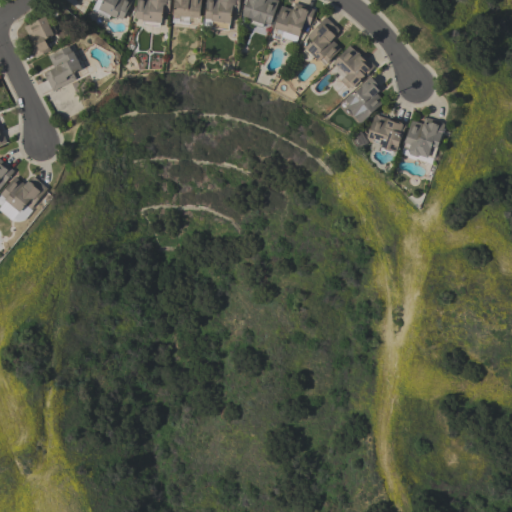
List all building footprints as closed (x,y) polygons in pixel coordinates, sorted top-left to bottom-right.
[(130,0),(121,19),(115,16),(115,18),(109,15),(108,18),(90,10),(95,0),(130,0)] [(169,0),(168,13),(161,12),(160,22),(159,22),(158,26),(142,25),(142,21),(140,21),(141,19),(134,18),(136,0),(169,0)] [(200,0),(198,18),(197,18),(197,21),(188,20),(188,17),(185,16),(185,19),(183,19),(183,20),(178,19),(178,18),(172,17),(173,15),(172,15),(172,0),(200,0)] [(205,0),(238,0),(237,14),(230,13),(229,23),(228,23),(227,30),(210,28),(211,21),(210,21),(210,19),(203,18),(205,0)] [(242,0),(278,0),(269,23),(268,23),(268,24),(262,22),(261,27),(249,23),(251,18),(241,15),(245,2),(242,1),(242,0)] [(313,9),(308,25),(302,22),(295,42),(280,36),(281,34),(272,31),(273,28),(272,27),(280,5),(291,9),(293,2),(313,9)] [(44,15),(48,23),(50,22),(55,32),(52,33),(52,34),(43,39),(46,45),(47,44),(50,49),(35,57),(25,37),(27,36),(22,27),(44,15)] [(340,47),(324,65),(319,60),(318,61),(313,56),(308,61),(305,61),(300,56),(300,53),(304,48),(303,48),(310,40),(306,36),(324,16),(334,25),(337,28),(337,29),(338,29),(333,35),(334,35),(330,39),(340,47)] [(68,45),(71,51),(72,51),(81,68),(72,73),(75,79),(56,88),(57,89),(52,91),(43,73),(53,68),(47,56),(68,45)] [(362,54),(374,66),(363,77),(362,76),(353,86),(351,84),(347,88),(339,80),(342,76),(335,69),(337,67),(331,62),(348,45),(356,52),(356,51),(361,56),(362,54)] [(380,87),(375,92),(383,101),(368,114),(368,115),(359,123),(351,114),(352,114),(345,106),(344,106),(343,105),(345,103),(344,101),(345,100),(344,98),(350,93),(351,94),(361,85),(360,84),(370,76),(380,87)] [(405,122),(400,139),(399,139),(397,144),(396,150),(393,151),(392,152),(391,154),(379,149),(380,147),(378,143),(373,142),(373,143),(367,141),(365,137),(365,135),(367,135),(373,114),(389,119),(390,118),(405,122)] [(403,142),(411,119),(421,123),(424,117),(425,118),(426,117),(443,123),(443,124),(444,124),(432,158),(427,156),(426,158),(419,155),(416,157),(408,154),(407,151),(408,149),(402,147),(404,142),(403,142)] [(0,160),(13,171),(3,183),(0,181),(0,160)] [(46,187),(30,208),(24,204),(18,211),(3,199),(4,198),(0,194),(0,192),(14,176),(25,184),(32,176),(46,187)]
